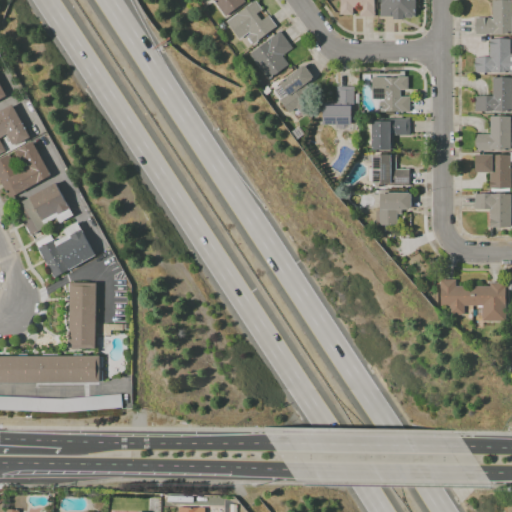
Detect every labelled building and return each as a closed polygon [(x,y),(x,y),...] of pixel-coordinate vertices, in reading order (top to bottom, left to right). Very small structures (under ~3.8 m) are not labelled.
[(225,17),(212,0),(243,0),(245,2),(225,17)] [(253,44),(247,36),(250,34),(248,33),(239,40),(226,22),(254,0),(256,0),(263,9),(256,14),(261,20),(268,15),(277,27),(253,44)] [(358,17),(358,7),(351,7),(351,15),(339,15),(339,3),(340,3),(340,0),(375,0),(375,17),(358,17)] [(393,16),(380,16),(380,3),(381,3),(381,0),(415,0),(415,17),(412,17),(412,18),(404,18),(404,20),(393,20),(393,16)] [(489,35),(475,35),(475,19),(490,18),(492,18),(492,0),(511,0),(511,33),(489,34),(489,35)] [(268,81),(249,54),(280,31),(293,48),(282,56),(289,65),(268,81)] [(511,73),(509,73),(509,72),(474,72),(474,57),(489,56),(489,39),(510,39),(510,54),(511,54),(511,73)] [(302,116),(297,108),(289,114),(280,100),(287,95),(286,94),(280,99),(275,91),(281,86),(278,83),(304,65),(313,78),(305,83),(309,88),(305,90),(316,106),(302,116)] [(409,112),(399,112),(399,111),(386,111),(386,112),(380,112),(380,102),(384,102),(384,99),(372,99),(372,77),(386,77),(386,78),(397,78),(397,77),(408,77),(408,90),(400,91),(400,96),(409,96),(409,112)] [(511,112),(475,112),(475,96),(492,96),(492,78),(511,78),(511,112)] [(354,131),(335,131),(335,124),(323,124),(323,103),(337,103),(337,87),(354,87),(354,131)] [(0,153),(0,111),(13,105),(30,137),(16,145),(11,135),(8,136),(7,133),(0,136),(0,141),(5,151),(0,153)] [(511,151),(476,151),(476,135),(490,135),(490,117),(511,117),(511,151)] [(372,150),(371,119),(409,118),(409,135),(393,135),(393,149),(372,150)] [(10,199),(0,181),(0,159),(8,155),(17,172),(26,167),(23,161),(21,162),(15,152),(32,142),(50,174),(17,193),(17,194),(10,199)] [(509,192),(491,192),(491,189),(490,189),(490,185),(490,173),(475,173),(475,155),(493,155),(493,156),(510,156),(510,189),(509,189),(509,192)] [(372,187),(372,156),(396,156),(396,169),(409,169),(409,187),(372,187)] [(31,235),(14,205),(55,183),(73,216),(60,223),(56,217),(43,224),(45,227),(31,235)] [(397,225),(380,225),(380,223),(376,223),(376,211),(380,211),(380,193),(411,193),(411,209),(401,209),(401,214),(397,214),(397,225)] [(510,227),(490,227),(490,209),(475,209),(474,194),(510,194),(510,227)] [(55,278),(38,248),(53,240),(54,243),(67,236),(64,230),(77,223),(95,254),(55,278)] [(506,321),(482,321),(482,306),(464,306),(464,315),(449,315),(449,305),(440,305),(440,279),(456,280),(455,286),(490,287),(490,283),(506,283),(506,321)] [(95,349),(69,349),(70,283),(97,284),(95,349)] [(110,336),(103,336),(103,324),(126,324),(126,329),(123,329),(123,330),(110,330),(110,336)] [(102,383),(0,383),(0,357),(102,357),(102,368),(100,368),(100,371),(102,371),(102,383)] [(62,412),(0,409),(0,396),(62,399),(121,394),(122,408),(62,412)]
